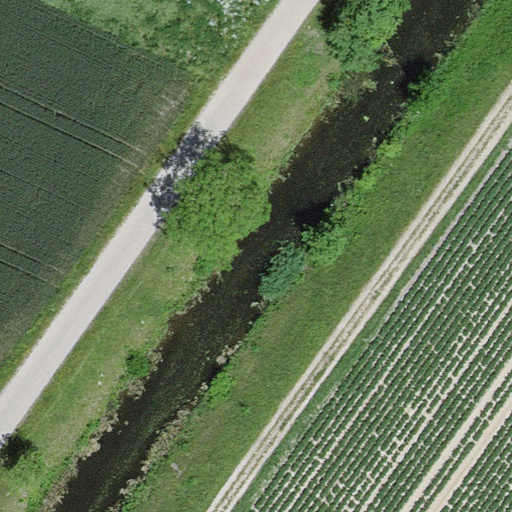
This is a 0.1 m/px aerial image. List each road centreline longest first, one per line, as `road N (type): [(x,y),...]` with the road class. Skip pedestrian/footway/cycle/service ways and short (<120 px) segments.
road 1 (track): [(309,0),(0,434)]
road 2 (track): [(231,511),(511,116)]
